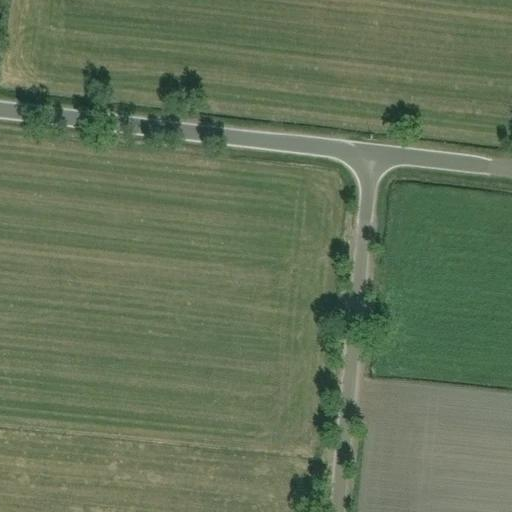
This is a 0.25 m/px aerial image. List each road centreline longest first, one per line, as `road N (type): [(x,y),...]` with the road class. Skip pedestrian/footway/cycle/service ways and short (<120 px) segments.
road 1 (tertiary): [(371,152),(0,107)]
road 2 (unclassified): [(337,511),(371,152)]
road 3 (tertiary): [(511,169),(371,152)]
